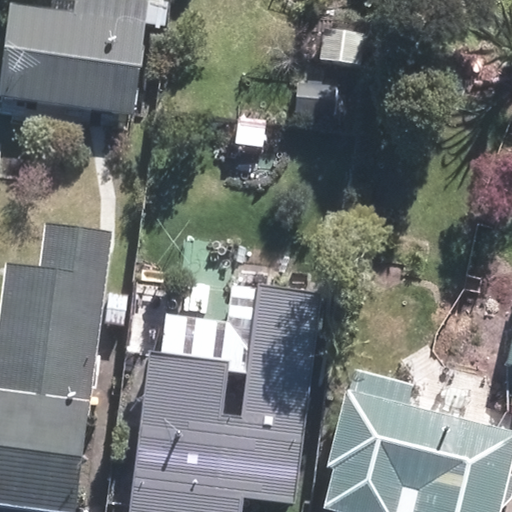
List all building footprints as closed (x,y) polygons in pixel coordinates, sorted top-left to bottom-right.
[(0,108),(127,124),(142,4),(111,0),(9,0),(8,13),(0,11),(0,108)] [(339,89),(293,86),(289,138),(336,141),(339,89)] [(272,119),(223,117),(221,155),(270,157),(272,119)] [(0,397),(87,408),(96,328),(128,332),(133,293),(101,289),(106,241),(40,233),(35,276),(0,271),(0,397)] [(296,511),(313,302),(225,294),(223,326),(161,321),(157,369),(141,368),(129,511),(238,511),(239,507),(296,511)] [(504,511),(511,478),(511,408),(343,370),(311,511),(504,511)] [(0,397),(0,511),(74,511),(87,408),(0,397)]
